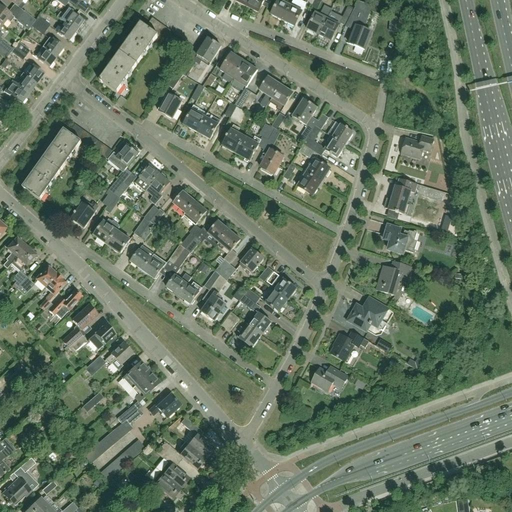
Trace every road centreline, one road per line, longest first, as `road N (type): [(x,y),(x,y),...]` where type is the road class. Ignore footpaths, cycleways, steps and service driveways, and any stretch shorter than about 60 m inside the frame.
road 1 (residential): [(242,442),(66,253)]
road 2 (residential): [(276,387),(91,255),(66,253)]
road 3 (secondary): [(511,392),(340,454),(282,489)]
road 4 (residential): [(325,288),(137,134)]
road 5 (residential): [(377,128),(386,79),(208,18)]
road 6 (secondary): [(295,505),(511,419)]
road 7 (residential): [(345,235),(172,142),(137,134)]
road 8 (residential): [(377,128),(208,18)]
road 9 (primary): [(465,0),(511,187)]
